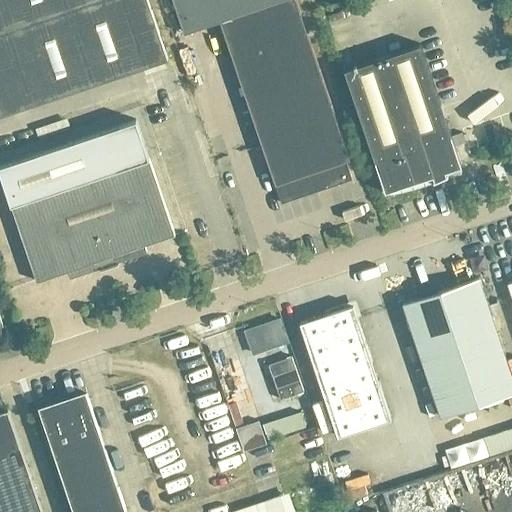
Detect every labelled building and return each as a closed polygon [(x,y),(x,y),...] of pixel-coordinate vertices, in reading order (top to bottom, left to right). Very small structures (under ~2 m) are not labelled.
[(0,0),(0,114),(168,59),(147,0),(0,0)] [(173,0),(186,35),(221,23),(283,205),(354,181),(348,163),(351,162),(296,0),(173,0)] [(462,165),(421,43),(345,69),(386,190),(413,181),(433,174),(434,178),(433,179),(434,180),(448,174),(447,173),(446,170),(462,165)] [(175,233),(149,156),(136,118),(0,164),(0,170),(11,203),(37,280),(67,270),(70,277),(147,251),(144,244),(175,233)] [(511,392),(511,380),(477,277),(402,303),(440,417),(511,392)] [(390,419),(352,304),(299,322),(337,436),(390,419)] [(243,328),(251,353),(270,346),(285,342),(277,316),(243,328)] [(304,391),(293,357),(269,365),(280,399),(304,391)] [(126,511),(87,394),(40,409),(74,511),(126,511)] [(32,481),(12,423),(8,409),(4,410),(0,411),(0,492),(32,481)] [(263,424),(268,439),(306,426),(301,411),(263,424)] [(236,433),(244,456),(267,448),(260,425),(236,433)] [(307,482),(330,474),(327,465),(304,473),(307,482)] [(42,511),(32,481),(0,492),(0,511),(42,511)] [(389,494),(394,511),(416,511),(411,488),(389,494)] [(294,511),(292,500),(240,511),(294,511)]
